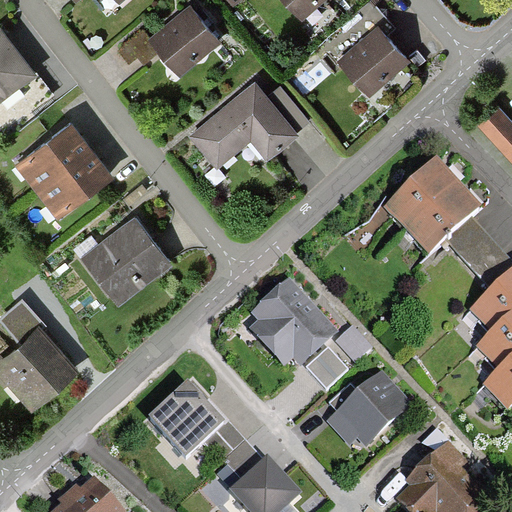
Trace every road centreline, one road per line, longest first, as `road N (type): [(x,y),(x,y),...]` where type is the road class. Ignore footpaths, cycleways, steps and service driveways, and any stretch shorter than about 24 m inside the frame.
road 1 (residential): [(243,273),(28,0)]
road 2 (residential): [(243,273),(12,482)]
road 3 (residential): [(429,103),(243,273)]
road 4 (residential): [(429,103),(511,191)]
